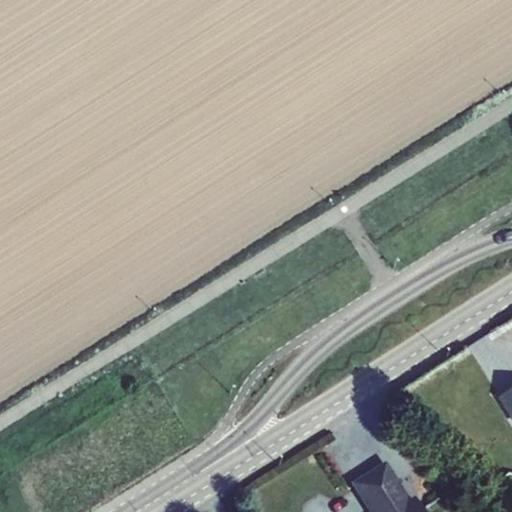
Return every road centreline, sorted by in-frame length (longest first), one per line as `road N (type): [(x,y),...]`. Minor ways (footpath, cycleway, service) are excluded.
road 1 (secondary): [(511,238),(447,265),(330,342),(203,470)]
road 2 (secondary): [(203,470),(511,280)]
